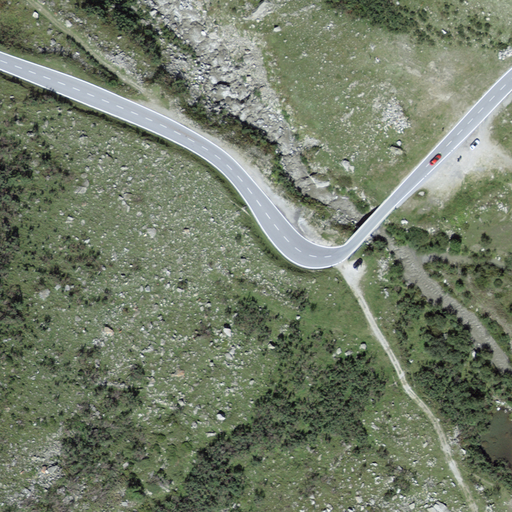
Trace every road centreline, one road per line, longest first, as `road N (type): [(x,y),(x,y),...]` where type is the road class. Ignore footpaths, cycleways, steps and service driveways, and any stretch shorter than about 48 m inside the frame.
road 1 (secondary): [(511,77),(349,248),(324,257),(294,247),(223,161),(185,136),(0,60)]
road 2 (track): [(468,511),(434,421),(397,370),(336,254)]
